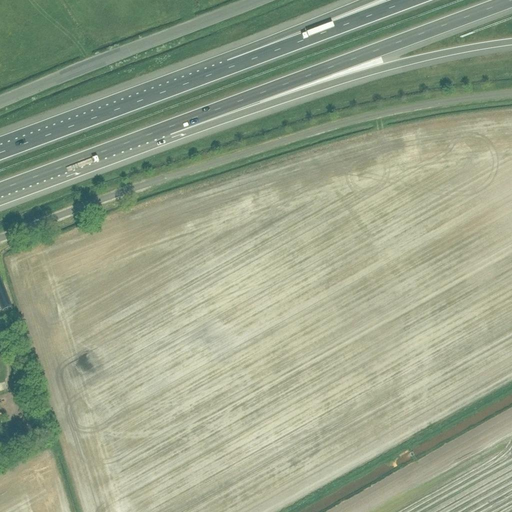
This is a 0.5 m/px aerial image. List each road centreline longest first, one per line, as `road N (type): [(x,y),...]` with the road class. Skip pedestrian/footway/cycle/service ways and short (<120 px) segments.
road 1 (unclassified): [(0,238),(325,128),(511,94)]
road 2 (motorway): [(165,128),(511,0)]
road 3 (motorway): [(165,128),(511,42)]
road 4 (unclassified): [(0,102),(259,0)]
road 5 (motorway): [(227,68),(0,152)]
road 6 (track): [(511,411),(332,511)]
road 7 (motorway): [(412,0),(227,68)]
road 8 (motorway): [(0,190),(165,128)]
road 9 (motorway): [(369,0),(227,68)]
